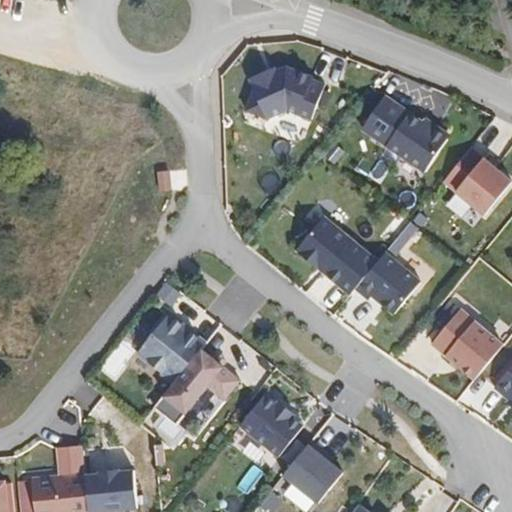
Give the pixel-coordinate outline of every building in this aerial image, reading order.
[(253,87),(248,109),(269,115),(287,110),(313,116),(327,83),(314,72),(286,63),(249,76),(253,87)] [(410,107),(386,92),(363,130),(387,144),(410,107)] [(410,107),(387,144),(427,169),(450,132),(410,107)] [(344,151),(337,143),(324,155),(332,163),(344,151)] [(486,155),(473,145),(445,180),(458,190),(486,155)] [(511,174),(486,155),(458,190),(491,215),(511,187),(511,174)] [(168,169),(157,170),(159,189),(171,188),(168,169)] [(352,291),(382,257),(327,209),(297,242),(352,291)] [(361,282),(395,312),(421,283),(386,253),(382,257),(361,282)] [(166,281),(154,297),(164,306),(177,290),(166,281)] [(506,344),(454,302),(426,336),(478,378),(506,344)] [(168,313),(138,350),(175,380),(202,346),(205,342),(168,313)] [(226,363),(202,346),(175,380),(166,393),(187,411),(205,390),(223,366),(226,363)] [(511,362),(495,383),(511,397),(511,362)] [(223,366),(205,390),(221,402),(239,377),(223,366)] [(240,421),(280,455),(306,424),(267,390),(240,421)] [(157,403),(177,421),(187,411),(166,393),(157,403)] [(311,442),(285,473),(319,501),(345,469),(311,442)] [(133,462),(85,468),(85,470),(90,511),(92,511),(139,506),(133,462)] [(90,511),(85,470),(33,476),(37,511),(90,511)] [(9,511),(6,476),(0,476),(0,511),(9,511)] [(376,511),(360,500),(351,511),(376,511)]
